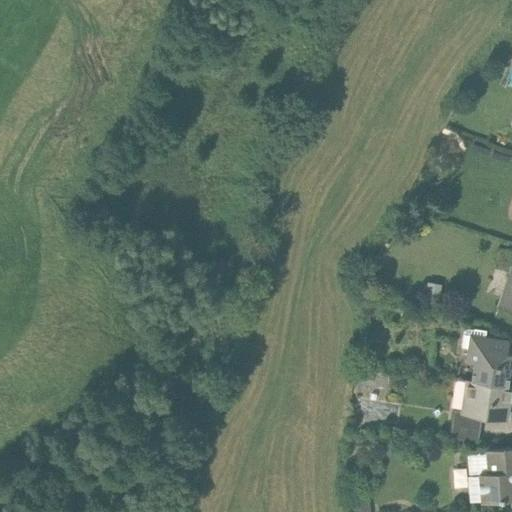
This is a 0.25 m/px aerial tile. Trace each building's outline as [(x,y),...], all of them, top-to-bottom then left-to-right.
[(511,252),(500,249),(494,265),(509,270),(497,307),(511,311),(511,252)] [(429,283),(426,298),(439,300),(441,285),(429,283)] [(499,339),(485,337),(486,330),(467,328),(464,329),(462,346),(469,347),(467,362),(474,363),(472,381),(471,381),(511,387),(511,386),(507,385),(509,368),(511,368),(511,353),(497,352),(499,339)] [(471,381),(472,381),(467,380),(462,410),(455,409),(451,440),(478,437),(482,414),(506,418),(511,387),(471,381)] [(451,451),(458,450),(457,441),(450,442),(451,451)] [(511,447),(485,450),(486,474),(479,474),(481,502),(499,501),(511,499),(511,447)] [(370,511),(369,500),(352,502),(352,511),(370,511)]
